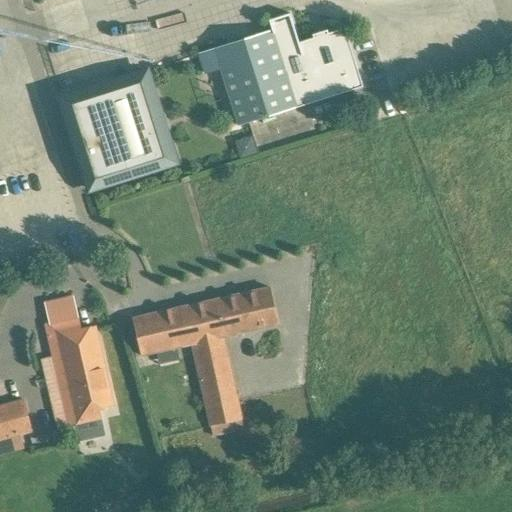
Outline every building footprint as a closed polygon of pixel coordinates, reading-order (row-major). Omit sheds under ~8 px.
[(205,73),(221,68),(240,125),(363,86),(345,28),(328,33),(327,30),(314,34),(315,38),(299,43),(290,13),(275,18),(276,19),(277,19),(280,28),(199,54),(205,73)] [(61,97),(90,189),(176,162),(147,70),(61,97)] [(254,135),(236,140),(242,157),(259,152),(254,135)] [(141,356),(159,352),(192,344),(212,437),(244,430),(226,349),(225,349),(223,337),(279,325),(271,287),(133,318),(141,356)] [(73,296),(45,302),(50,324),(46,325),(53,356),(41,359),(51,402),(58,432),(70,429),(70,430),(102,422),(99,408),(113,405),(95,327),(81,330),(73,296)] [(24,399),(0,405),(0,439),(32,431),(24,399)] [(356,450),(325,457),(328,471),(359,464),(356,450)] [(152,479),(140,489),(150,500),(162,490),(152,479)]
